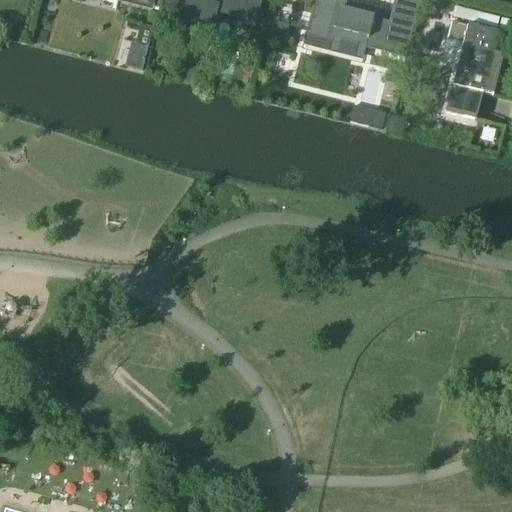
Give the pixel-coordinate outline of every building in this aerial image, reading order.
[(110,0),(148,9),(148,8),(150,0),(110,0)] [(189,0),(185,19),(213,26),(215,16),(242,23),(240,30),(255,33),(263,0),(189,0)] [(321,0),(313,0),(304,38),(305,39),(330,45),(332,40),(364,48),(365,43),(404,53),(403,54),(405,54),(418,0),(393,0),(387,24),(376,21),(378,13),(375,12),(375,13),(321,0)] [(456,9),(453,19),(479,26),(482,16),(456,9)] [(463,48),(445,115),(476,123),(483,96),(493,99),(503,59),(492,56),(497,36),(466,28),(452,25),(447,44),(463,48)] [(139,28),(135,46),(148,50),(152,32),(139,28)] [(232,510),(237,511),(249,511),(252,504),(234,500),(232,510)]
